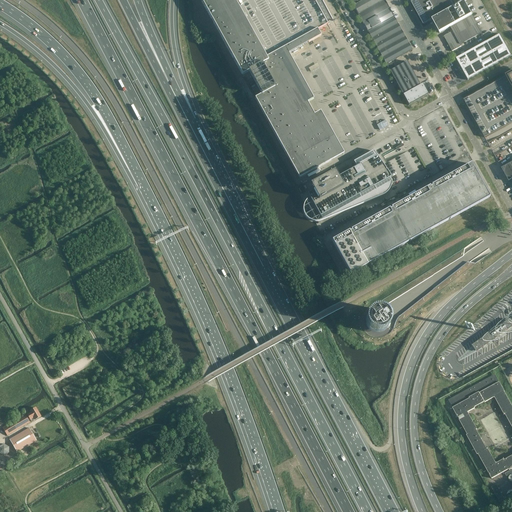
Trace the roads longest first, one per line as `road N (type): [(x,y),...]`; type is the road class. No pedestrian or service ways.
road 1 (motorway): [(329,511),(98,75),(18,0)]
road 2 (motorway): [(367,511),(98,0)]
road 3 (motorway): [(81,0),(349,511)]
road 4 (unknown): [(0,101),(14,112),(37,163),(77,308),(101,350),(143,390),(104,426),(105,438),(155,424),(178,438),(180,450),(146,477),(159,511)]
road 5 (motorway): [(390,511),(212,161)]
road 6 (motorway): [(141,188),(199,304),(276,511)]
road 7 (motorway): [(511,253),(446,308),(410,365),(400,426),(422,511)]
road 8 (motorway): [(439,511),(415,437),(422,371),(443,331),(511,270)]
road 9 (motorway): [(0,6),(83,81),(141,188)]
road 10 (motorway): [(0,23),(85,100),(141,188)]
road 11 (unclassified): [(449,97),(405,114),(341,0)]
road 12 (motorway): [(212,161),(178,67),(172,0)]
road 13 (unclassified): [(70,422),(0,296)]
road 14 (unclassified): [(449,97),(510,206)]
